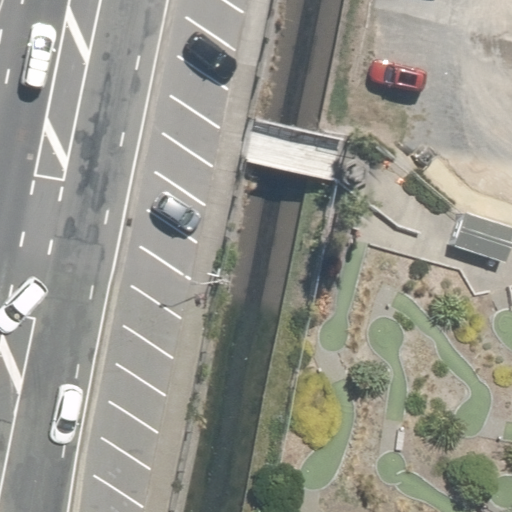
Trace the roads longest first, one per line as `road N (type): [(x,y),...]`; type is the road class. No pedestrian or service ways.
road 1 (secondary): [(44,250),(91,0)]
road 2 (secondary): [(0,474),(44,250)]
